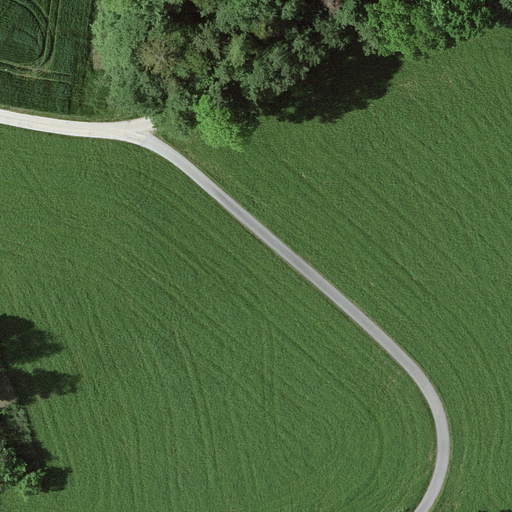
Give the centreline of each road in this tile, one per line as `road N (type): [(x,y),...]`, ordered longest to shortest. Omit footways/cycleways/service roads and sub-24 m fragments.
road 1 (track): [(135,131),(187,166),(345,306),(431,397),(443,456),(424,511)]
road 2 (track): [(135,131),(343,22),(416,0)]
road 3 (track): [(0,115),(135,131)]
